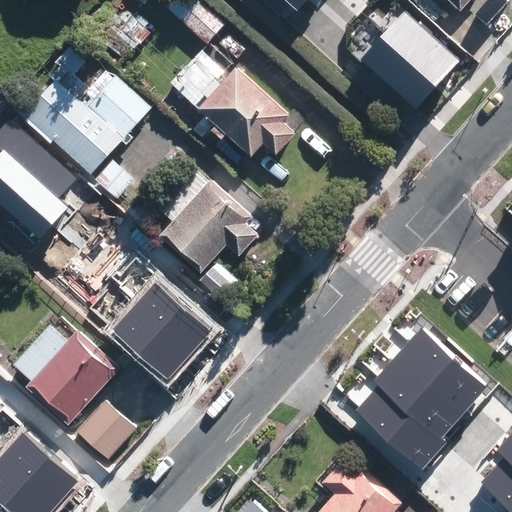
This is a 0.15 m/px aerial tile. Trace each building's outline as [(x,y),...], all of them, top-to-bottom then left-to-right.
[(285,0),(297,10),(306,0),(285,0)] [(470,0),(452,0),(462,9),(470,0)] [(151,30),(126,7),(99,36),(124,59),(151,30)] [(456,62),(404,13),(362,58),(414,107),(456,62)] [(55,74),(59,78),(28,110),(32,114),(29,117),(53,141),(57,137),(94,172),(157,106),(120,71),(116,75),(109,68),(93,85),(78,72),(89,60),(78,50),(55,74)] [(294,110),(241,62),(201,106),(254,154),(267,140),(279,152),(299,130),(286,119),(294,110)] [(0,147),(4,151),(0,155),(0,201),(42,238),(68,209),(58,200),(76,179),(10,121),(0,131),(0,147)] [(137,177),(116,157),(97,177),(118,197),(137,177)] [(213,176),(199,164),(162,205),(176,217),(213,176)] [(249,220),(255,213),(213,176),(176,217),(162,233),(204,271),(229,243),(242,255),(262,232),(249,220)] [(157,217),(138,199),(128,209),(147,227),(157,217)] [(242,280),(221,259),(203,276),(224,298),(242,280)] [(156,282),(113,329),(168,378),(211,331),(156,282)] [(72,337),(54,321),(18,361),(36,377),(72,337)] [(358,405),(427,464),(498,383),(429,323),(358,405)] [(72,422),(124,364),(81,327),(72,337),(36,377),(30,384),(72,422)] [(139,426),(110,397),(79,429),(108,457),(139,426)] [(23,433),(0,457),(0,498),(14,511),(49,511),(76,484),(23,433)] [(511,442),(499,457),(502,459),(481,482),(511,508),(511,442)] [(393,511),(406,499),(353,448),(325,478),(339,491),(318,511),(393,511)] [(265,511),(255,503),(247,511),(265,511)]
